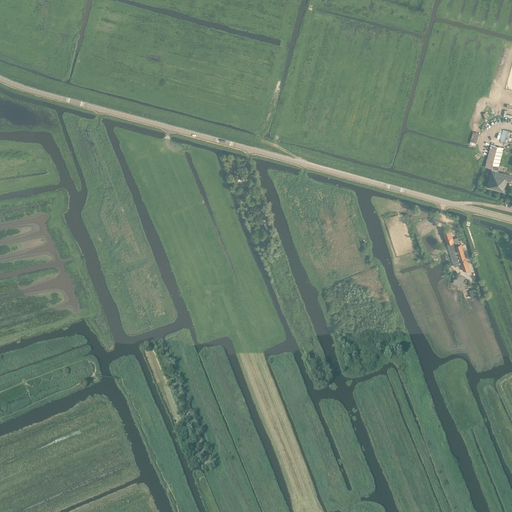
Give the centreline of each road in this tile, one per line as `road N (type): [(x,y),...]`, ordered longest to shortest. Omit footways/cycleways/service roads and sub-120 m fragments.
road 1 (unclassified): [(511,220),(0,78)]
road 2 (track): [(309,166),(257,137),(284,42)]
road 3 (track): [(274,145),(311,0)]
